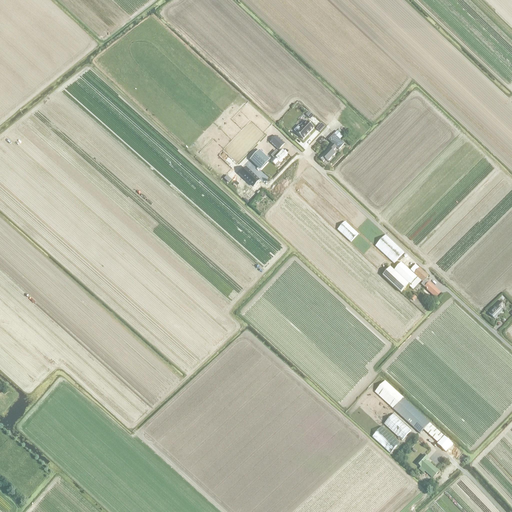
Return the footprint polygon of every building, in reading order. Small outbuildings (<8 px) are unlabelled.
[(302,128),(297,133),(303,139),(314,128),(308,122),(307,123),(305,121),(300,127),(302,128)] [(322,156),(319,158),(323,162),(325,160),(328,162),(335,154),(333,151),(336,148),(339,150),(345,144),(334,134),(328,140),(333,144),(329,148),(330,149),(322,156)] [(278,150),(284,144),(276,136),(270,142),(278,150)] [(281,149),(278,153),(276,151),(271,156),(273,158),(270,161),(275,165),(278,162),(279,163),(287,155),(281,149)] [(254,162),(261,169),(268,161),(262,155),(263,154),(259,150),(250,160),(253,163),(254,162)] [(242,176),(252,186),(258,180),(247,170),(242,176)] [(409,286),(412,290),(414,291),(422,282),(423,283),(425,280),(428,276),(416,265),(410,271),(401,263),(394,271),(390,268),(383,276),(401,293),(409,285),(410,286),(409,286)] [(425,280),(423,283),(421,285),(424,288),(436,298),(441,293),(429,282),(428,283),(425,280)] [(488,313),(495,320),(507,308),(500,301),(488,313)] [(424,430),(430,423),(404,399),(404,398),(385,381),(375,392),(420,434),(424,430)] [(430,423),(424,430),(438,443),(437,444),(446,452),(453,445),(444,436),(430,423)] [(433,479),(440,472),(431,464),(428,461),(429,459),(424,455),(416,463),(420,467),(419,469),(423,474),(425,472),(433,479)]
